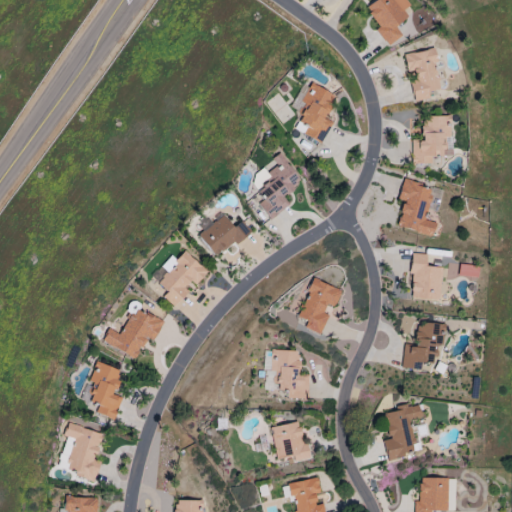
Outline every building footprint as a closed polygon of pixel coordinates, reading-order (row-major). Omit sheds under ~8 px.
[(401,36),(394,27),(407,18),(402,11),(409,6),(404,0),(375,0),(364,7),(378,28),(375,30),(386,46),(401,36)] [(414,102),(431,99),(429,91),(439,90),(432,50),(403,55),(406,73),(409,72),(414,102)] [(321,143),(331,122),(323,118),(334,95),(309,84),(301,102),(307,105),(295,131),(321,143)] [(300,183),(278,153),(271,159),(276,166),(266,173),(264,170),(249,181),(263,200),(257,204),(269,220),(289,205),(282,197),(300,183)] [(431,237),(435,223),(423,220),(432,189),(402,181),(397,200),(403,202),(396,227),(431,237)] [(232,228),(221,215),(197,237),(216,258),(246,231),(238,223),(232,228)] [(175,261),(170,256),(160,267),(166,273),(156,283),(166,292),(162,297),(173,308),(187,292),(186,291),(204,271),(183,251),(175,261)] [(409,299),(439,300),(441,268),(425,267),(425,254),(411,254),(409,299)] [(478,266),(458,265),(457,277),(477,278),(478,266)] [(319,335),(327,316),(322,314),(326,305),(333,308),(340,291),(312,280),(296,318),(307,322),(304,329),(319,335)] [(131,318),(139,306),(132,300),(123,312),(131,318)] [(161,322),(133,308),(120,335),(107,329),(101,343),(135,359),(145,337),(153,341),(161,322)] [(431,364),(433,345),(440,345),(442,325),(416,323),(414,346),(403,345),(400,368),(419,370),(419,363),(431,364)] [(307,378),(297,378),(298,352),(270,351),(269,372),(276,373),(276,391),(287,391),(287,399),(306,400),(307,378)] [(112,420),(120,399),(111,396),(120,372),(95,363),(88,382),(94,384),(88,402),(98,406),(95,414),(112,420)] [(386,459),(416,454),(410,420),(420,418),(417,405),(407,408),(406,404),(394,407),(395,412),(383,414),(388,440),(383,441),(386,459)] [(309,459),(306,445),(302,446),(297,422),(269,429),(276,461),(292,457),(294,463),(309,459)] [(100,433),(65,426),(63,437),(73,439),(66,474),(94,480),(98,462),(94,461),(100,433)] [(295,511),(323,511),(322,505),(316,506),(313,495),(319,493),(316,479),(285,485),(288,497),(292,496),(295,511)] [(454,479),(419,479),(418,502),(414,501),(413,511),(430,511),(431,511),(454,511),(454,479)] [(95,511),(95,498),(65,497),(63,511),(95,511)] [(203,511),(203,500),(174,500),(173,511),(203,511)]
